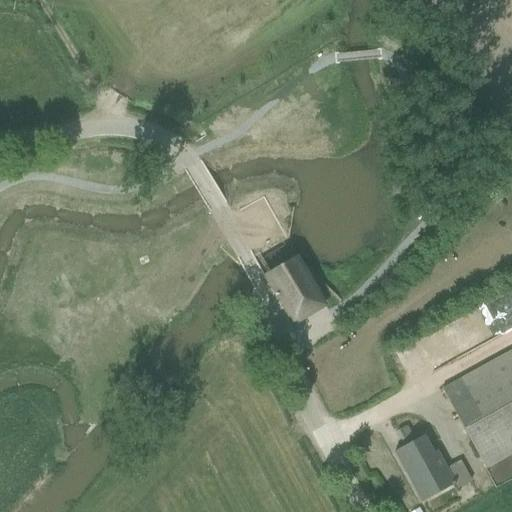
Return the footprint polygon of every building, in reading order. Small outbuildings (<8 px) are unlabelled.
[(483,177),(499,167),(484,145),(469,154),(483,177)] [(301,263),(268,281),(292,324),(325,306),(301,263)] [(511,282),(452,314),(466,339),(511,314),(511,282)] [(511,455),(511,350),(441,390),(485,470),(511,455)] [(401,444),(413,438),(407,426),(395,432),(401,444)] [(421,504),(453,485),(456,490),(471,482),(459,462),(445,470),(436,452),(433,454),(424,436),(393,453),(421,504)]
